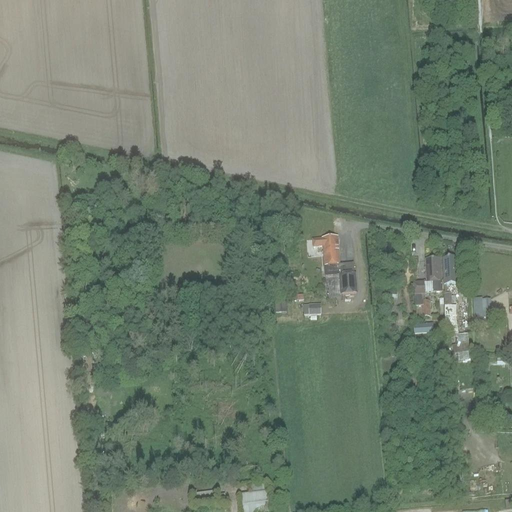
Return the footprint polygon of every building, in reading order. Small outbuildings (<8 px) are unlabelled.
[(338,242),(338,237),(321,238),(321,239),(312,240),(312,248),(323,248),(325,268),(341,267),(338,242)] [(443,293),(440,258),(425,259),(426,282),(413,283),(415,307),(421,307),(421,318),(431,318),(430,301),(422,302),(422,296),(425,296),(425,293),(434,293),(443,293)] [(444,287),(459,286),(456,260),(442,261),(444,287)] [(340,275),(342,296),(356,295),(355,274),(340,275)] [(457,334),(456,316),(456,306),(452,306),(451,295),(444,295),(446,339),(457,339),(458,346),(453,346),(453,355),(469,354),(468,333),(457,334)] [(492,319),(491,300),(473,301),(474,320),(492,319)] [(287,314),(286,303),(275,303),(275,314),(287,314)] [(309,316),(321,316),(321,305),(308,306),(309,316)] [(434,333),(433,325),(414,327),(415,335),(434,333)] [(422,395),(422,379),(408,380),(408,396),(422,395)] [(245,511),(272,511),(271,491),(244,493),(245,511)]
